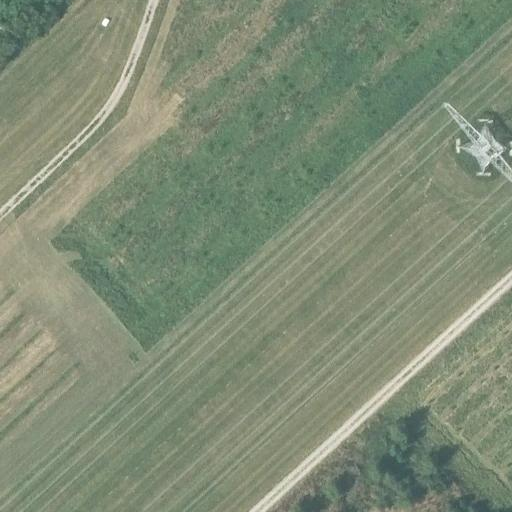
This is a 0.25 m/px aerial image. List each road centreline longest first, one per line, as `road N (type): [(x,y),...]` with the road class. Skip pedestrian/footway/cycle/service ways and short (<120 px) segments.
road 1 (track): [(511,281),(260,511)]
road 2 (track): [(0,217),(115,100),(156,0)]
